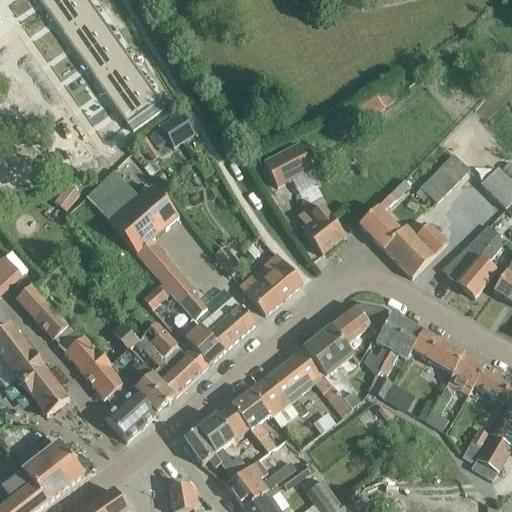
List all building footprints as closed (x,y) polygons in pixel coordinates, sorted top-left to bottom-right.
[(36,0),(47,15),(68,0),(36,0)] [(85,0),(68,0),(47,15),(63,38),(96,15),(85,0)] [(96,15),(63,38),(79,60),(112,37),(96,15)] [(112,37),(79,60),(95,83),(128,60),(112,37)] [(128,60),(95,83),(111,105),(144,82),(128,60)] [(144,82),(111,105),(127,128),(128,128),(138,120),(149,113),(159,106),(160,105),(144,82)] [(393,106),(386,94),(376,100),(350,115),(358,128),(383,113),(383,112),(393,106)] [(159,106),(149,113),(153,120),(164,112),(159,106)] [(149,113),(138,120),(143,127),(153,120),(149,113)] [(160,131),(149,140),(157,152),(168,144),(173,151),(193,138),(180,118),(160,131)] [(138,120),(128,128),(133,135),(143,127),(138,120)] [(299,148),(264,167),(277,192),(312,173),(299,148)] [(452,159),(445,166),(461,182),(468,175),(452,159)] [(436,175),(452,190),(453,189),(461,182),(445,166),(438,173),(436,175)] [(511,168),(509,166),(501,174),(506,179),(509,183),(511,179),(511,168)] [(498,171),(480,188),(489,196),(506,179),(501,174),(498,171)] [(152,246),(178,223),(151,193),(139,204),(114,175),(86,202),(195,325),(207,315),(192,298),(195,295),(152,246)] [(428,183),(444,198),(452,190),(436,175),(428,183)] [(506,179),(489,196),(497,204),(511,189),(511,186),(509,183),(506,179)] [(358,229),(386,257),(412,282),(446,247),(427,227),(415,239),(405,228),(400,234),(382,215),(388,209),(389,210),(409,189),(403,183),(358,229)] [(428,183),(419,192),(427,199),(435,208),(444,198),(428,183)] [(72,186),(68,190),(75,195),(79,191),(72,186)] [(53,206),(65,216),(79,199),(75,195),(68,190),(67,189),(53,206)] [(511,189),(497,204),(505,213),(511,206),(511,189)] [(419,192),(415,196),(423,203),(427,199),(419,192)] [(320,210),(310,218),(307,214),(297,222),(305,232),(302,235),(321,260),(345,241),(320,210)] [(487,267),(495,257),(504,246),(496,238),(497,237),(488,229),(442,274),(473,302),(496,275),(487,267)] [(239,273),(226,257),(223,253),(214,260),(230,280),(239,273)] [(3,259),(0,262),(0,298),(21,279),(3,259)] [(511,262),(492,295),(511,307),(511,262)] [(263,321),(301,289),(279,266),(244,297),(263,321)] [(52,345),(66,331),(46,309),(45,310),(28,292),(14,305),(52,345)] [(157,292),(141,305),(151,316),(166,302),(157,292)] [(201,331),(222,355),(253,329),(230,304),(201,331)] [(344,349),(369,330),(374,337),(387,316),(382,313),(358,308),(330,331),(344,349)] [(391,353),(406,327),(390,318),(374,345),(382,350),(376,361),(368,356),(362,366),(371,377),(376,379),(378,375),(391,353)] [(199,332),(196,329),(192,324),(172,342),(186,357),(187,357),(192,352),(208,370),(221,355),(222,355),(201,331),(199,332)] [(152,378),(174,402),(208,370),(192,352),(187,357),(186,357),(183,360),(175,351),(176,350),(155,327),(140,340),(141,342),(137,345),(132,351),(138,357),(141,354),(158,372),(152,378)] [(391,353),(378,375),(385,379),(397,359),(405,364),(411,355),(422,336),(406,327),(391,353)] [(67,404),(8,329),(0,335),(0,385),(6,394),(17,386),(45,421),(67,404)] [(122,329),(111,339),(126,356),(132,351),(137,345),(122,329)] [(358,366),(344,349),(330,331),(302,353),(324,381),(341,368),(346,375),(358,366)] [(127,390),(110,372),(94,354),(75,333),(56,350),(77,374),(102,406),(105,404),(108,408),(127,390)] [(462,359),(422,336),(411,355),(451,378),(462,359)] [(342,403),(331,389),(324,381),(302,353),(249,396),(270,421),(272,421),(280,432),(298,419),(288,407),(313,387),(341,421),(350,414),(350,413),(342,403)] [(110,372),(127,390),(133,396),(155,419),(173,402),(174,403),(174,402),(152,378),(149,380),(126,356),(110,372)] [(462,359),(451,378),(424,424),(440,435),(446,424),(438,419),(454,392),(466,400),(472,390),(483,372),(462,359)] [(511,388),(483,372),(472,390),(507,411),(511,401),(511,388)] [(383,402),(390,390),(380,384),(373,397),(383,402)] [(155,419),(133,396),(127,390),(108,408),(114,413),(104,423),(126,446),(155,419)] [(390,390),(383,402),(404,415),(412,402),(390,390)] [(0,391),(0,421),(12,415),(0,391)] [(352,395),(342,403),(350,413),(359,405),(352,395)] [(258,429),(269,421),(269,422),(270,421),(249,396),(230,410),(248,434),(267,459),(274,453),(265,440),(266,439),(258,429)] [(489,440),(476,464),(496,476),(510,452),(501,447),(511,426),(511,401),(507,411),(502,419),(489,440)] [(230,410),(215,420),(234,444),(248,434),(230,410)] [(330,411),(316,421),(325,432),(339,422),(330,411)] [(215,420),(195,435),(219,468),(226,477),(234,471),(221,454),(234,444),(215,420)] [(477,433),(469,446),(461,460),(470,466),(486,438),(477,433)] [(219,468),(195,435),(180,446),(190,459),(191,458),(201,469),(207,464),(213,472),(219,468)] [(54,475),(67,491),(83,479),(58,447),(51,453),(41,441),(32,449),(41,460),(54,475)] [(41,460),(22,475),(47,507),(67,491),(54,475),(41,460)] [(473,468),(470,474),(491,486),(491,485),(496,476),(476,464),(473,468)] [(261,488),(258,484),(265,479),(256,467),(247,473),(231,485),(225,490),(240,511),(242,511),(272,490),(294,474),(289,467),(261,488)] [(284,494),(308,477),(303,470),(279,487),(284,494)] [(40,511),(47,507),(22,475),(0,492),(0,493),(1,495),(0,495),(0,511),(40,511)] [(231,485),(226,477),(218,483),(225,490),(231,485)] [(341,511),(321,484),(303,497),(314,511),(341,511)] [(196,511),(193,492),(190,488),(168,491),(170,511),(211,511),(211,510),(199,511),(196,511)] [(276,511),(269,502),(276,496),(272,490),(242,511),(276,511)] [(124,511),(113,494),(87,511),(124,511)]
